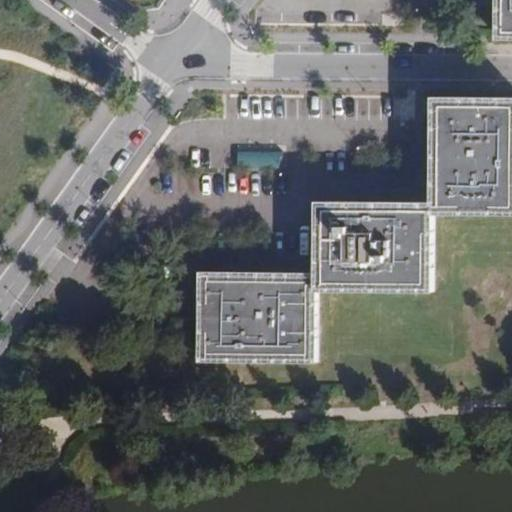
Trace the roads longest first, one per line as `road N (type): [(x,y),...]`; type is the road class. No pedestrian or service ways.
road 1 (residential): [(170,64),(511,69)]
road 2 (tertiary): [(170,64),(0,301)]
